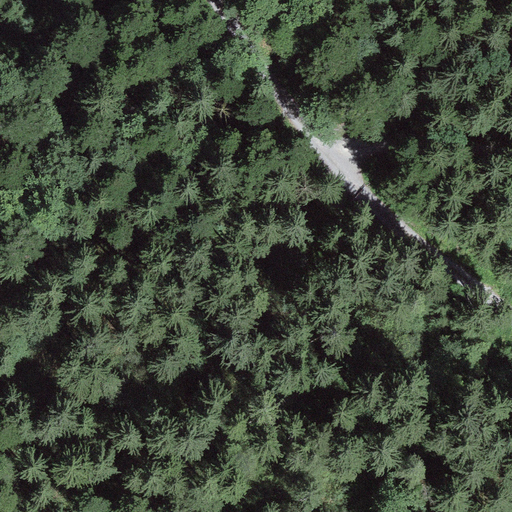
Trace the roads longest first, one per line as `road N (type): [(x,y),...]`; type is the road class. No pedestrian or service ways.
road 1 (track): [(511,315),(388,222),(290,108),(214,0)]
road 2 (track): [(511,178),(487,180),(388,222)]
